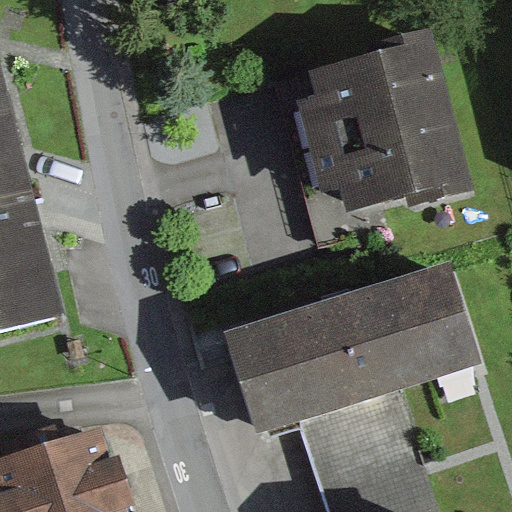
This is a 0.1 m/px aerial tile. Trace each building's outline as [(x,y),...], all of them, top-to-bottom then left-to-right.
[(413,46),(268,80),(301,220),(446,186),(413,46)] [(0,166),(11,164),(0,115),(0,166)] [(0,339),(50,328),(11,164),(0,166),(0,339)] [(441,281),(232,352),(264,444),(472,373),(441,281)] [(126,511),(112,459),(2,489),(8,511),(126,511)]
